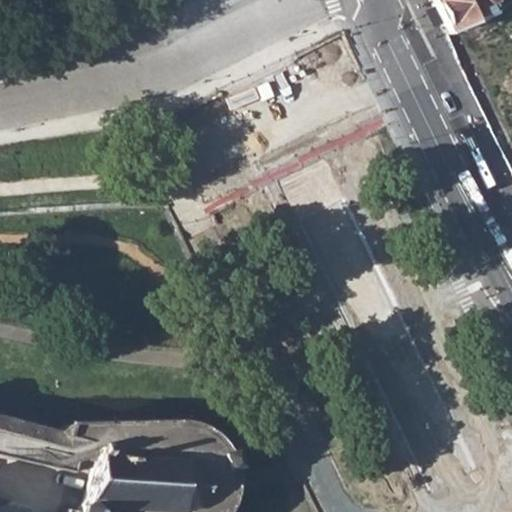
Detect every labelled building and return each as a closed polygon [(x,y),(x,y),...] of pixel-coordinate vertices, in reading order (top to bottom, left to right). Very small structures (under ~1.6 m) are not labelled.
[(429,0),(446,31),(501,8),(499,0),(429,0)] [(511,91),(485,102),(511,167),(511,91)] [(155,417),(63,422),(65,462),(80,460),(73,498),(70,501),(68,503),(68,510),(68,511),(217,511),(226,497),(229,482),(228,472),(228,469),(226,460),(225,457),(219,447),(215,440),(210,435),(200,427),(182,419),(155,417)] [(0,456),(62,470),(65,462),(63,422),(49,433),(0,419),(0,456)] [(212,435),(210,435),(215,440),(219,447),(220,447),(272,440),(282,439),(276,428),(267,429),(212,435)] [(297,469),(291,457),(282,458),(229,469),(228,469),(228,472),(229,482),(287,470),(297,469)]
